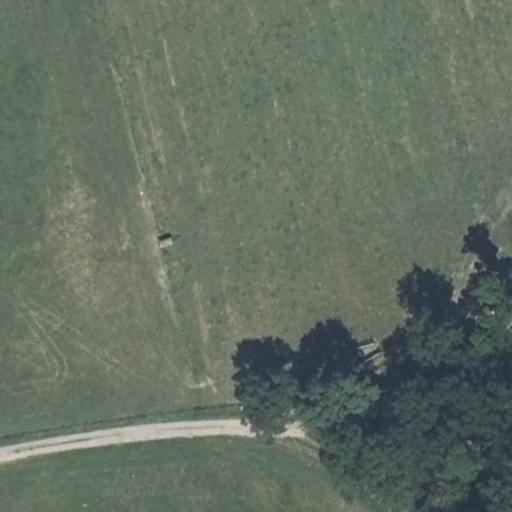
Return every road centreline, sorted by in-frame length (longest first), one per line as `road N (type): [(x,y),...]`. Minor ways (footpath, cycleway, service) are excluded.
road 1 (track): [(0,446),(51,432),(301,424),(372,454),(461,511)]
road 2 (track): [(301,424),(419,342),(511,295)]
